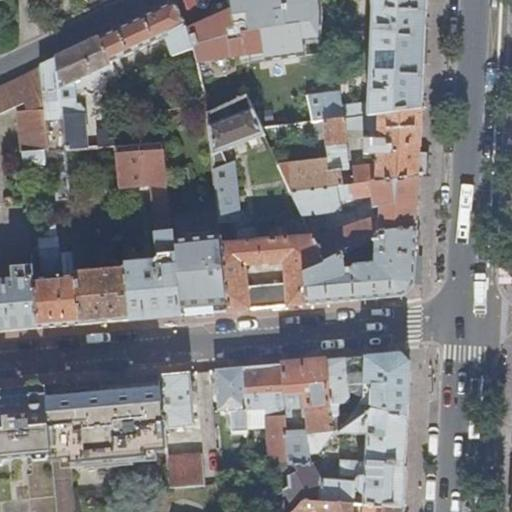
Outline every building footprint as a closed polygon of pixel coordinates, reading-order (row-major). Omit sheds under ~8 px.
[(235,34),(229,0),(214,0),(215,1),(206,0),(203,0),(199,3),(197,0),(180,0),(176,2),(187,28),(192,45),(194,45),(221,35),(224,34),(225,38),(235,34)] [(373,0),(374,6),(370,104),(343,106),(341,92),(308,97),(304,81),(278,87),(262,0),(229,0),(235,34),(247,96),(253,108),(262,128),(326,121),(423,110),(426,34),(428,0),(373,0)] [(343,78),(331,0),(300,0),(311,82),(343,78)] [(187,28),(176,2),(161,10),(128,25),(101,38),(113,63),(166,38),(172,58),(193,49),(192,45),(187,28)] [(226,48),(221,35),(194,45),(200,57),(226,48)] [(113,63),(101,38),(78,49),(57,59),(66,150),(116,146),(133,145),(129,128),(86,132),(84,112),(81,107),(75,107),(74,98),(73,83),(103,69),(109,82),(120,77),(113,63)] [(66,150),(57,59),(48,64),(42,67),(49,150),(49,151),(66,150)] [(49,150),(42,67),(0,86),(0,331),(7,331),(39,329),(33,274),(32,265),(11,267),(11,280),(0,280),(0,115),(26,105),(29,112),(17,112),(21,153),(22,153),(44,151),(49,150)] [(105,84),(109,82),(103,69),(73,83),(74,98),(87,92),(93,97),(104,92),(105,84)] [(265,134),(262,128),(253,108),(232,117),(227,105),(209,114),(213,149),(221,223),(243,220),(237,161),(228,165),(223,151),(265,134)] [(281,165),(289,183),(293,192),(420,177),(421,143),(423,110),(326,121),(329,160),(281,165)] [(151,125),(129,128),(133,145),(153,142),(151,125)] [(133,145),(116,146),(120,194),(128,193),(128,188),(152,185),(160,254),(153,263),(126,265),(126,268),(132,320),(154,318),(181,316),(174,242),(163,142),(153,142),(133,145)] [(68,177),(66,150),(49,151),(49,150),(44,151),(47,168),(44,168),(45,179),(55,178),(68,177)] [(47,168),(44,151),(22,153),(24,170),(44,168),(47,168)] [(70,199),(68,177),(55,178),(57,200),(70,199)] [(418,202),(420,177),(293,192),(303,211),(342,205),(341,200),(374,196),(376,208),(381,207),(381,216),(315,237),(327,262),(376,239),(381,233),(417,228),(418,202)] [(303,211),(293,192),(289,183),(281,185),(290,213),(303,211)] [(223,244),(230,311),(267,308),(308,304),(307,272),(327,262),(315,237),(314,235),(282,238),(281,231),(277,231),(277,226),(238,229),(239,242),(223,244)] [(416,256),(417,228),(381,233),(376,239),(327,262),(307,272),(308,304),(361,300),(404,296),(415,284),(416,256)] [(33,274),(39,329),(64,327),(82,325),(75,254),(67,255),(68,270),(63,271),(60,236),(37,238),(40,274),(33,274)] [(223,244),(222,237),(174,242),(181,316),(207,313),(230,311),(223,244)] [(75,254),(82,325),(110,323),(132,320),(126,268),(88,271),(85,244),(74,246),(75,254)] [(423,256),(416,256),(415,284),(423,284),(423,256)] [(401,354),(327,359),(334,430),(343,429),(349,420),(337,421),(351,400),(349,375),(365,374),(364,400),(357,410),(374,411),(408,418),(409,389),(411,363),(401,354)] [(289,464),(312,464),(312,454),(311,434),(334,430),(327,359),(307,361),(284,364),(289,461),(289,464)] [(289,461),(284,364),(265,366),(246,367),(248,409),(267,408),(268,427),(271,462),(284,461),(289,461)] [(248,409),(246,367),(230,369),(217,369),(219,411),(231,410),(233,434),(250,433),(250,428),(248,409)] [(196,426),(190,372),(173,374),(162,375),(167,428),(196,426)] [(167,428),(162,375),(131,377),(131,384),(117,385),(117,391),(80,395),(79,390),(66,391),(65,393),(71,457),(71,468),(151,462),(151,451),(168,449),(167,428)] [(65,393),(64,383),(45,385),(52,455),(52,458),(71,457),(65,393)] [(52,455),(45,385),(9,388),(0,388),(0,465),(2,465),(5,460),(52,455)] [(267,408),(248,409),(250,428),(268,427),(267,408)] [(408,418),(374,411),(357,410),(349,420),(343,429),(334,430),(311,434),(312,454),(320,454),(333,433),(368,434),(367,461),(342,460),(341,476),(358,477),(356,482),(323,481),(312,464),(289,464),(291,487),(285,490),(296,510),(304,502),(404,507),(406,453),(408,418)] [(207,485),(204,455),(169,457),(172,488),(207,485)] [(403,511),(404,507),(304,502),(296,510),(294,511),(403,511)]
